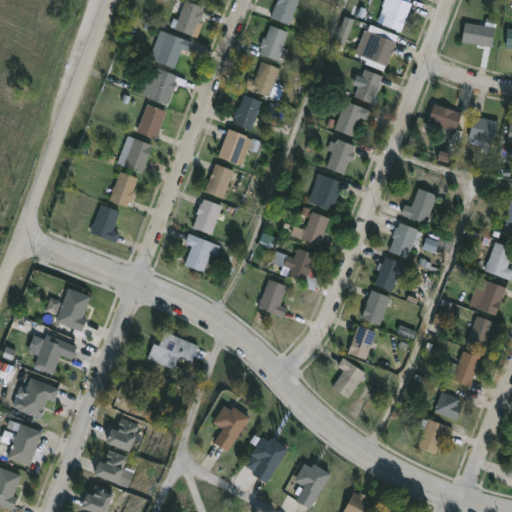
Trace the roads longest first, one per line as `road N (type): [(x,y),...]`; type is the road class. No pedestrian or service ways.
road 1 (tertiary): [(22,239),(220,319),(369,452),(504,511)]
road 2 (residential): [(244,0),(52,511)]
road 3 (residential): [(281,376),(338,306),(448,0)]
road 4 (tertiary): [(114,0),(22,239)]
road 5 (residential): [(465,501),(511,376)]
